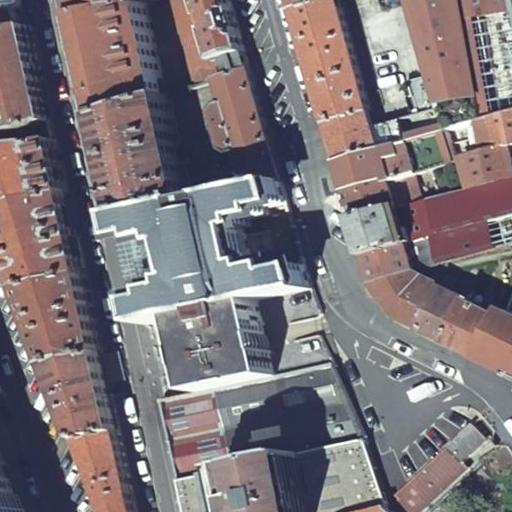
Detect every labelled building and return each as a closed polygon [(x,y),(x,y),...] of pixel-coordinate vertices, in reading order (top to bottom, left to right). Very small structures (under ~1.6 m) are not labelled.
[(0,0),(0,34),(24,29),(22,14),(30,13),(28,0),(0,0)] [(79,0),(82,12),(148,2),(155,0),(154,0),(79,0)] [(175,0),(199,87),(222,79),(233,76),(228,58),(220,61),(202,0),(175,0)] [(202,0),(220,61),(228,58),(248,52),(245,42),(233,0),(202,0)] [(292,0),(295,10),(329,0),(292,0)] [(340,0),(329,0),(295,10),(308,56),(317,91),(330,139),(334,151),(337,162),(408,142),(401,120),(376,127),(340,0)] [(511,0),(368,0),(401,120),(408,142),(450,131),(482,122),(511,113),(511,0)] [(148,2),(82,12),(94,70),(105,117),(167,97),(148,2)] [(0,119),(4,133),(37,129),(55,121),(44,69),(35,27),(24,29),(0,34),(0,58),(2,58),(4,75),(0,76),(0,119)] [(233,76),(253,70),(248,52),(228,58),(233,76)] [(224,108),(221,114),(230,147),(237,150),(242,149),(253,189),(284,181),(268,125),(253,70),(233,76),(222,79),(229,106),(224,108)] [(167,97),(105,117),(116,172),(126,215),(195,200),(172,95),(167,97)] [(511,113),(482,122),(487,151),(467,157),(475,187),(511,177),(511,113)] [(4,133),(0,133),(0,148),(59,140),(55,121),(37,129),(4,133)] [(408,142),(337,162),(338,169),(344,191),(422,172),(460,160),(450,131),(408,142)] [(0,208),(70,191),(63,161),(59,140),(0,148),(0,208)] [(422,172),(344,191),(346,197),(352,220),(425,200),(419,179),(424,178),(422,172)] [(362,256),(409,243),(417,271),(511,243),(511,177),(475,187),(425,200),(352,220),(354,227),(362,256)] [(291,204),(284,181),(253,189),(195,200),(126,215),(131,238),(149,234),(156,266),(163,297),(144,301),(149,323),(183,316),(262,298),(314,286),(308,266),(285,270),(284,264),(264,268),(262,260),(255,262),(248,228),(255,226),(254,219),(273,215),(272,208),(291,204)] [(48,283),(89,274),(78,228),(70,191),(0,208),(0,218),(2,223),(26,289),(48,283)] [(409,243),(362,256),(369,282),(373,295),(374,296),(417,271),(409,243)] [(387,306),(402,317),(406,319),(425,329),(444,286),(450,275),(451,273),(430,279),(417,271),(374,296),(387,306)] [(40,326),(54,362),(105,352),(96,308),(89,274),(48,283),(26,289),(40,326)] [(444,286),(453,291),(459,279),(450,275),(444,286)] [(444,286),(425,329),(447,340),(459,346),(486,359),(506,318),(499,314),(475,302),(453,291),(444,286)] [(478,296),(475,302),(499,314),(502,308),(478,296)] [(278,377),(262,298),(183,316),(188,338),(200,394),(278,377)] [(511,310),(510,310),(506,318),(486,359),(511,371),(511,310)] [(113,386),(105,352),(54,362),(71,408),(82,438),(123,430),(113,386)] [(200,394),(166,401),(176,446),(183,481),(241,467),(305,453),(369,438),(335,365),(278,377),(200,394)] [(421,511),(471,466),(466,460),(489,438),(475,423),(399,496),(402,499),(393,508),(391,509),(394,511),(421,511)] [(103,493),(109,511),(140,511),(134,484),(123,430),(82,438),(103,493)] [(388,495),(369,438),(305,453),(319,511),(378,511),(391,509),(393,508),(388,495)] [(241,467),(183,481),(190,511),(319,511),(305,453),(241,467)] [(23,511),(6,464),(0,465),(0,511),(23,511)]
